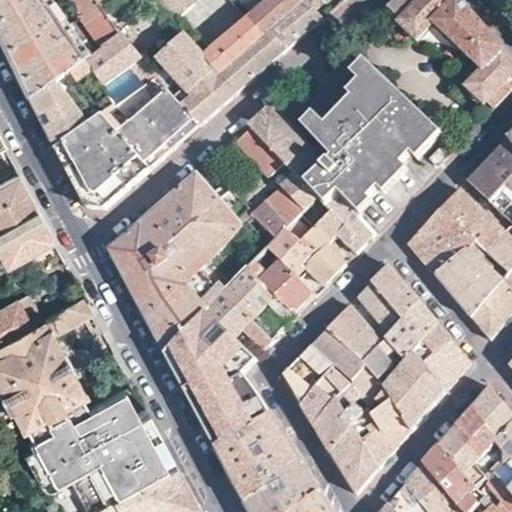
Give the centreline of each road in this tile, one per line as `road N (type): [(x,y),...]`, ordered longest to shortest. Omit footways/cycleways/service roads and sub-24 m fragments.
road 1 (residential): [(83,241),(371,0)]
road 2 (residential): [(392,242),(273,369),(351,511)]
road 3 (residential): [(224,511),(83,241)]
road 4 (residential): [(493,360),(367,511)]
road 5 (residential): [(83,241),(0,75)]
road 6 (residential): [(511,118),(392,242)]
road 7 (residential): [(493,360),(392,242)]
